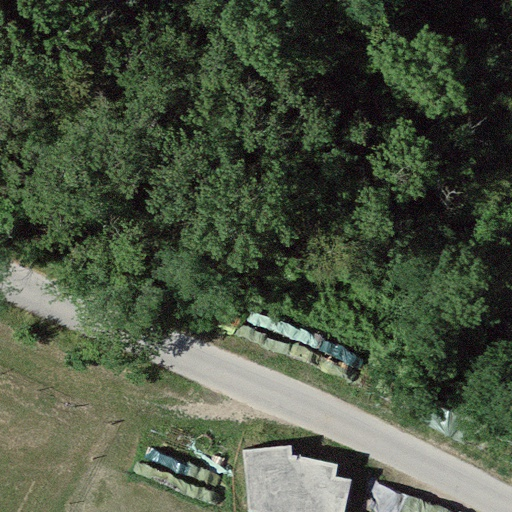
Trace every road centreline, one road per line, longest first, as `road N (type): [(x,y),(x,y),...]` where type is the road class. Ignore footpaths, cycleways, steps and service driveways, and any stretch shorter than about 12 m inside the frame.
road 1 (unclassified): [(0,276),(430,464),(511,509)]
road 2 (track): [(251,383),(238,402),(188,406),(100,389),(0,343)]
